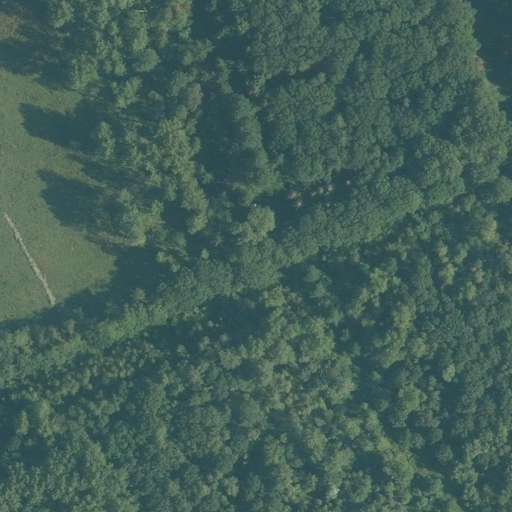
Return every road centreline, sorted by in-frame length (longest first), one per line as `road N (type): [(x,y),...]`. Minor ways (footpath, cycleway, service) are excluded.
road 1 (track): [(310,243),(0,365)]
road 2 (track): [(511,149),(310,243)]
